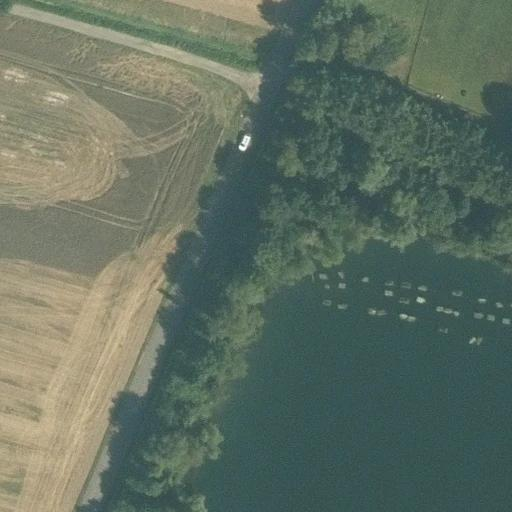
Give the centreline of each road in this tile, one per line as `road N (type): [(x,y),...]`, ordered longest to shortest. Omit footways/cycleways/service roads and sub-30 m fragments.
road 1 (unclassified): [(308,0),(96,511)]
road 2 (track): [(271,86),(511,213)]
